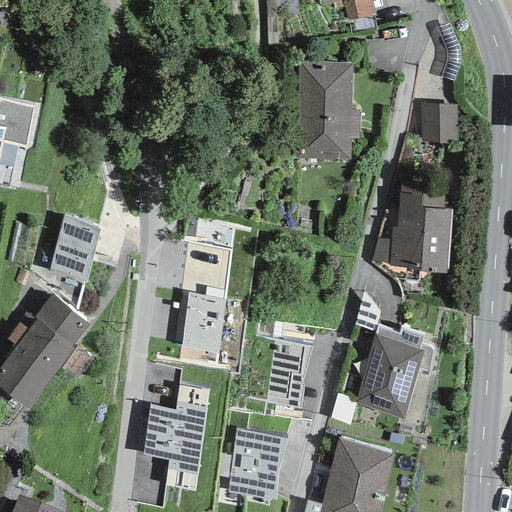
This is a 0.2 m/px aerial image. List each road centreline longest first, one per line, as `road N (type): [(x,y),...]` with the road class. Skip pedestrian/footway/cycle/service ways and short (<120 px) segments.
road 1 (residential): [(423,0),(342,345),(293,511)]
road 2 (residential): [(110,0),(150,226),(118,511)]
road 3 (secondary): [(478,511),(504,118),(500,65),(476,0)]
